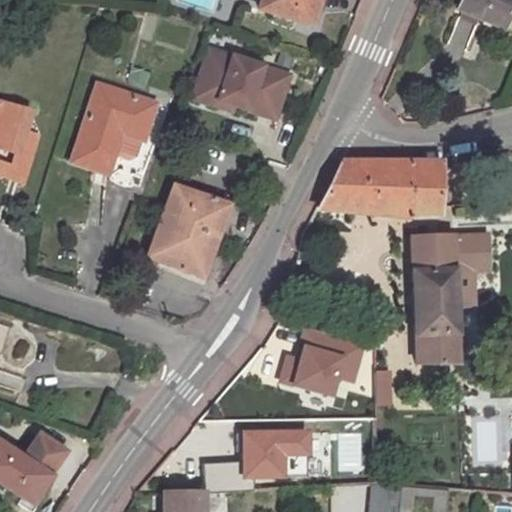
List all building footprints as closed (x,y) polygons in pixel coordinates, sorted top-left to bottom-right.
[(317,0),(260,0),(259,4),(258,10),(310,25),(317,0)] [(511,0),(461,0),(458,10),(478,18),(503,29),(511,2),(511,0)] [(209,49),(205,60),(228,67),(232,57),(209,49)] [(228,67),(205,60),(192,98),(216,107),(218,101),(232,106),(273,120),(288,77),(232,57),(228,67)] [(147,72),(130,66),(125,81),(142,87),(147,72)] [(141,140),(153,105),(96,86),(70,160),(106,172),(112,156),(120,133),(140,139),(141,140)] [(218,101),(216,107),(230,112),(232,106),(218,101)] [(8,166),(4,177),(22,182),(37,137),(23,132),(29,114),(0,104),(0,148),(13,153),(8,166)] [(120,133),(112,156),(126,161),(134,157),(140,139),(120,133)] [(338,163),(315,209),(356,213),(402,217),(419,218),(437,218),(436,162),(338,163)] [(0,175),(4,177),(8,166),(0,163),(0,175)] [(226,209),(171,189),(146,257),(201,277),(226,209)] [(410,240),(413,333),(454,331),(452,273),(488,273),(487,237),(410,240)] [(454,331),(413,333),(414,364),(436,364),(445,363),(455,364),(454,331)] [(355,359),(356,343),(337,338),(336,354),(355,359)] [(358,410),(372,410),(372,390),(387,389),(386,352),(356,343),(355,359),(358,410)] [(454,419),(434,419),(435,446),(455,444),(454,419)] [(29,502),(41,483),(61,453),(36,439),(22,460),(0,446),(0,483),(22,497),(29,502)] [(33,511),(49,487),(41,483),(29,502),(22,497),(18,503),(32,511),(33,511)] [(366,484),(364,511),(394,511),(396,486),(366,484)] [(442,511),(444,489),(396,486),(394,511),(442,511)] [(203,511),(203,493),(162,495),(162,511),(203,511)]
